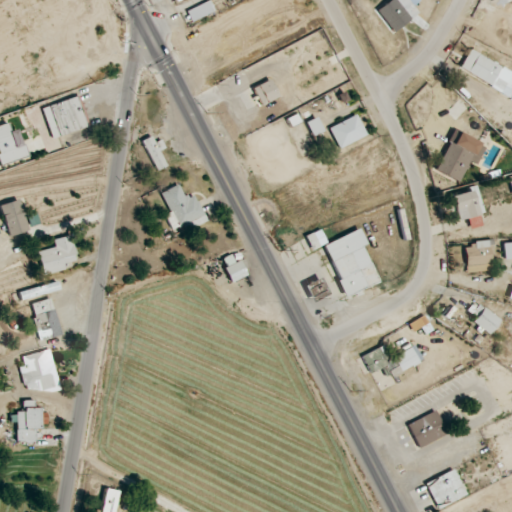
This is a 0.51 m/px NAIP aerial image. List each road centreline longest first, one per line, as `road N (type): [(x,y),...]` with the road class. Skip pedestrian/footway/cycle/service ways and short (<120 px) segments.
road 1 (secondary): [(397,511),(148,31)]
road 2 (tertiary): [(63,511),(133,61),(148,31)]
road 3 (residential): [(314,346),(400,303),(421,278),(428,245),(402,140),(329,0)]
road 4 (residential): [(381,93),(422,61),(459,0)]
